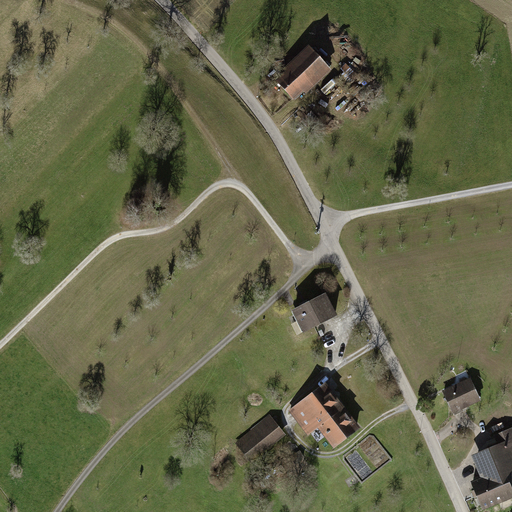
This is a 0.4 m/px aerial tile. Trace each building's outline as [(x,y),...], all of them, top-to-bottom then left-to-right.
[(309,55),(276,87),(292,103),(325,70),(309,55)] [(322,293),(290,308),(300,330),(333,315),(322,293)] [(468,378),(440,390),(450,412),(478,399),(468,378)] [(321,384),(288,409),(306,432),(315,425),(331,446),(355,427),(321,384)] [(268,416),(235,442),(250,460),(282,434),(268,416)] [(497,443),(470,455),(479,477),(469,481),(481,509),(511,495),(511,426),(493,434),(497,443)]
